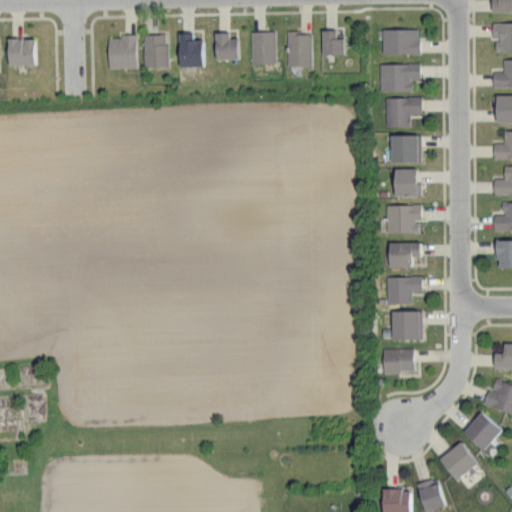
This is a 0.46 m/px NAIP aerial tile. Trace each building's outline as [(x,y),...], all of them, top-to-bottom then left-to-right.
[(511,0),(491,0),(492,10),(511,8),(511,0)] [(511,20),(492,21),(492,38),(495,38),(495,49),(511,49),(511,20)] [(381,52),(418,52),(418,27),(381,27),(381,52)] [(343,52),(343,35),(336,36),(336,28),(322,28),(322,52),(343,52)] [(228,30),(214,30),(215,57),(237,56),(237,37),(228,37),(228,30)] [(275,30),(251,30),(251,62),(276,62),(275,30)] [(312,31),(288,30),(287,64),(311,64),(312,31)] [(179,64),(202,64),(202,37),(192,38),(192,31),(179,31),(179,64)] [(144,33),(144,65),(168,65),(167,32),(144,33)] [(136,34),(108,34),(108,67),(136,66),(136,34)] [(34,36),(7,36),(8,63),(35,62),(34,36)] [(492,70),(492,85),(511,84),(511,57),(502,57),(502,70),(492,70)] [(379,62),(379,89),(412,89),(412,77),(419,77),(419,62),(379,62)] [(511,92),(495,93),(496,121),(511,120),(511,92)] [(421,95),(385,96),(386,124),(410,124),(409,112),(421,112),(421,95)] [(511,155),(511,128),(503,129),(504,141),(493,141),(493,156),(511,155)] [(390,132),(390,159),(420,160),(421,133),(390,132)] [(511,192),(511,163),(503,164),(504,177),(493,177),(493,193),(511,192)] [(416,166),(394,167),(394,194),(421,194),(420,181),(416,181),(416,166)] [(511,200),(502,200),(501,213),(493,213),(493,227),(511,227),(511,200)] [(420,203),(386,203),(386,230),(419,231),(419,219),(420,219),(420,203)] [(511,265),(511,238),(497,238),(496,265),(511,265)] [(420,241),(389,241),(389,265),(411,265),(411,254),(420,254),(420,241)] [(387,302),(411,301),(410,291),(421,291),(421,274),(386,275),(387,302)] [(391,337),(422,337),(422,308),(391,309),(391,337)] [(494,365),(511,365),(511,341),(503,341),(502,351),(494,350),(494,365)] [(413,347),(382,347),(383,370),(413,370),(413,347)] [(511,411),(511,383),(493,377),(485,403),(511,411)] [(463,430),(483,449),(502,429),(481,410),(463,430)] [(439,456),(455,478),(477,461),(461,440),(439,456)] [(423,509),(444,505),(438,477),(417,481),(423,509)] [(408,511),(409,488),(382,487),(382,511),(408,511)]
